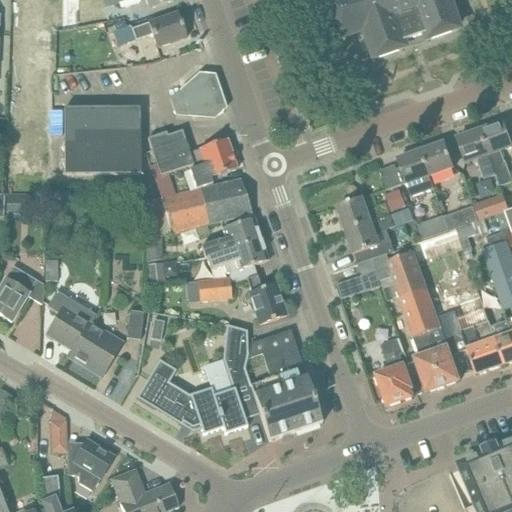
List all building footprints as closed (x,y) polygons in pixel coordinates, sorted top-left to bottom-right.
[(112,0),(115,6),(132,0),(145,0),(149,11),(173,2),(172,0),(112,0)] [(324,0),(338,39),(362,31),(373,60),(457,30),(446,1),(448,0),(324,0)] [(124,16),(128,27),(146,21),(142,9),(124,16)] [(178,14),(159,21),(131,30),(131,28),(116,33),(121,47),(152,37),(156,50),(186,39),(178,14)] [(52,18),(14,16),(12,71),(49,72),(52,18)] [(200,73),(179,93),(188,118),(215,119),(228,108),(216,74),(200,73)] [(188,118),(179,93),(170,101),(176,117),(188,118)] [(138,110),(63,111),(64,176),(139,175),(138,110)] [(480,132),(495,176),(496,176),(500,188),(511,183),(511,180),(506,162),(504,163),(501,153),(511,148),(511,144),(505,124),(480,132)] [(158,165),(160,173),(162,177),(174,172),(193,166),(182,132),(163,139),(150,144),(158,165)] [(484,180),(495,176),(480,132),(457,141),(465,165),(478,161),(484,180)] [(237,171),(227,141),(199,151),(204,166),(188,171),(195,190),(200,189),(211,185),(209,180),(237,171)] [(445,145),(421,153),(422,154),(430,177),(454,169),(445,145)] [(434,189),(422,154),(397,162),(400,170),(397,171),(395,167),(380,172),(387,192),(406,186),(410,197),(434,189)] [(150,177),(160,173),(158,165),(150,168),(150,177)] [(150,202),(149,239),(162,236),(232,220),(252,216),(241,181),(200,191),(200,189),(195,190),(179,194),(163,199),(150,202)] [(54,190),(52,203),(60,204),(61,190),(54,190)] [(378,207),(382,219),(390,216),(389,214),(406,208),(402,196),(385,202),(386,204),(378,207)] [(485,219),(497,215),(501,213),(500,210),(504,209),(504,208),(508,206),(504,198),(475,210),(479,219),(484,217),(485,219)] [(338,208),(346,232),(371,223),(362,199),(338,208)] [(479,223),(473,207),(444,218),(450,233),(456,231),(479,223)] [(371,223),(346,232),(355,256),(358,265),(386,256),(394,253),(390,242),(379,246),(375,235),(394,228),(390,216),(382,219),(371,223)] [(491,227),(500,224),(497,216),(488,219),(491,227)] [(202,247),(206,259),(260,241),(253,220),(234,226),(222,230),(226,240),(202,247)] [(462,248),(463,250),(467,261),(473,259),(471,252),(472,252),(468,239),(477,235),(477,234),(484,232),(481,222),(456,231),(462,248)] [(504,312),(511,308),(511,258),(509,249),(502,230),(494,233),(495,236),(486,239),(490,249),(482,252),(504,312)] [(428,260),(462,248),(456,231),(450,233),(413,246),(420,267),(429,263),(428,260)] [(162,236),(149,239),(149,263),(161,260),(162,236)] [(227,274),(229,280),(244,277),(253,274),(256,273),(254,267),(268,262),(260,241),(206,259),(208,259),(212,271),(223,267),(225,275),(227,274)] [(386,256),(358,265),(362,278),(375,273),(379,283),(393,278),(401,301),(420,359),(415,360),(421,375),(427,394),(460,383),(453,364),(448,350),(447,351),(440,330),(414,255),(389,263),(386,256)] [(46,275),(56,275),(56,262),(46,262),(46,275)] [(148,266),(150,285),(165,284),(164,277),(176,276),(175,264),(148,266)] [(7,282),(5,281),(0,289),(0,317),(11,324),(37,282),(26,275),(15,268),(7,282)] [(230,286),(247,280),(257,277),(256,273),(253,274),(244,277),(229,280),(230,286)] [(375,273),(362,278),(367,292),(380,287),(379,283),(375,273)] [(257,277),(247,280),(251,294),(248,295),(259,327),(286,318),(275,286),(261,290),(257,277)] [(231,300),(230,286),(229,280),(197,283),(200,303),(231,300)] [(96,317),(56,293),(47,308),(59,315),(46,336),(73,352),(69,359),(102,379),(122,345),(91,325),(96,317)] [(444,298),(433,302),(439,319),(452,356),(467,351),(477,377),(504,367),(491,328),(489,323),(485,311),(468,317),(465,323),(459,325),(455,313),(450,315),(444,298)] [(126,340),(140,342),(144,314),(130,312),(126,340)] [(491,328),(504,367),(511,363),(511,320),(507,322),(508,322),(491,328)] [(154,321),(151,340),(161,342),(164,322),(154,321)] [(159,362),(136,399),(181,427),(183,424),(192,430),(200,427),(203,436),(223,430),(225,436),(248,428),(246,423),(260,418),(250,387),(245,370),(247,362),(248,357),(247,332),(227,326),(222,362),(232,390),(214,397),(211,389),(189,396),(169,384),(176,372),(159,362)] [(306,378),(305,378),(290,332),(251,345),(248,357),(247,362),(263,356),(271,380),(250,387),(269,443),(322,425),(306,378)] [(400,404),(413,399),(410,391),(413,390),(400,356),(405,354),(400,340),(381,346),(390,372),(377,377),(385,401),(383,402),(386,411),(401,406),(400,404)] [(0,391),(0,422),(1,423),(15,399),(0,391)] [(51,455),(66,455),(66,422),(50,423),(51,455)] [(68,452),(67,477),(78,478),(78,485),(93,494),(114,459),(86,442),(80,453),(68,452)] [(498,447),(491,450),(511,500),(511,448),(500,453),(498,447)] [(465,511),(511,511),(511,500),(491,450),(484,453),(486,459),(463,469),(466,476),(465,480),(468,487),(471,489),(478,505),(465,510),(450,475),(465,511)] [(42,503),(45,511),(58,511),(54,500),(56,499),(53,465),(37,467),(42,503)] [(111,481),(122,511),(171,511),(178,509),(169,486),(145,496),(135,471),(111,481)]
